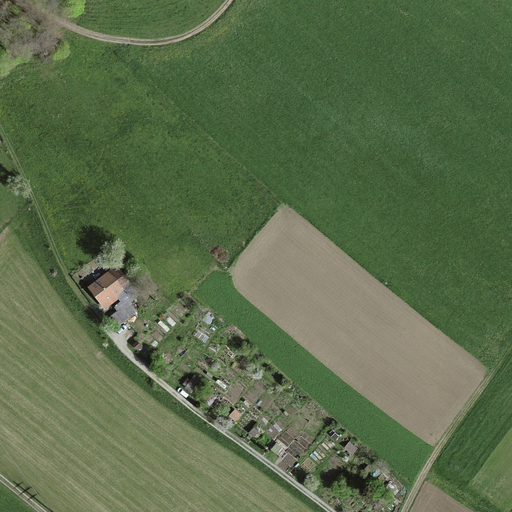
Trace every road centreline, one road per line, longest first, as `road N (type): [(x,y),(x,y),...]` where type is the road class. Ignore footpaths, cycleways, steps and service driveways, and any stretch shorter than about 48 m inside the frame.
road 1 (track): [(23,0),(96,36),(153,42),(204,25),(229,0)]
road 2 (track): [(102,321),(71,282),(0,139)]
